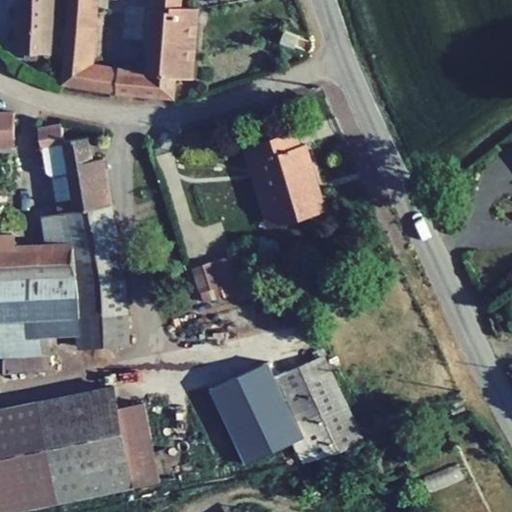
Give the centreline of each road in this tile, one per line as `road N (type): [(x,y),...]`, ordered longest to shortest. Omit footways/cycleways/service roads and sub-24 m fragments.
road 1 (tertiary): [(511,420),(345,60)]
road 2 (unclassified): [(345,60),(182,113),(143,117),(37,97),(0,78)]
